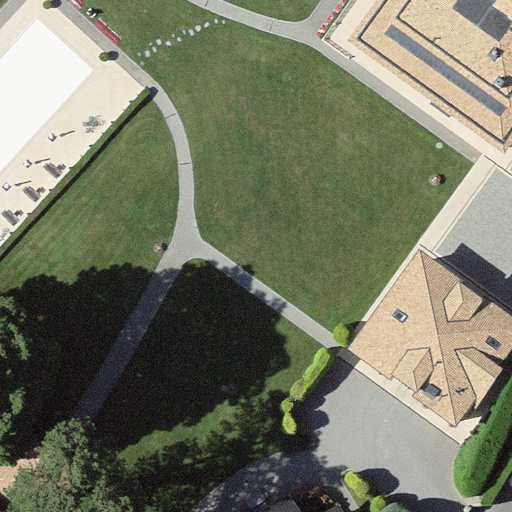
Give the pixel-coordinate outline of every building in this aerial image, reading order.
[(416,0),(386,0),(353,47),(510,161),(511,157),(511,116),(394,32),(416,0)] [(511,7),(511,0),(416,0),(394,32),(511,116),(511,28),(502,22),(511,7)] [(511,7),(502,22),(511,28),(511,7)] [(463,434),(511,363),(511,320),(426,259),(354,356),(463,434)] [(52,511),(80,479),(35,441),(0,483),(0,493),(22,511),(52,511)]
